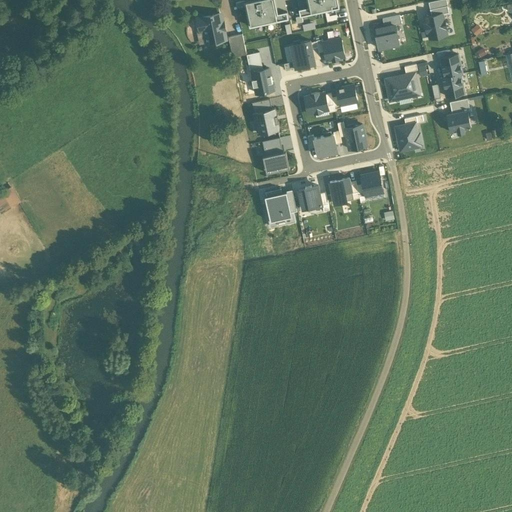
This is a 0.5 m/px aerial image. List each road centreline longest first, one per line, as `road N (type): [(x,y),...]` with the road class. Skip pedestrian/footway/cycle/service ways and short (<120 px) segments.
road 1 (unclassified): [(392,160),(404,228),(404,307),(324,511)]
road 2 (residential): [(368,67),(288,84),(307,168)]
